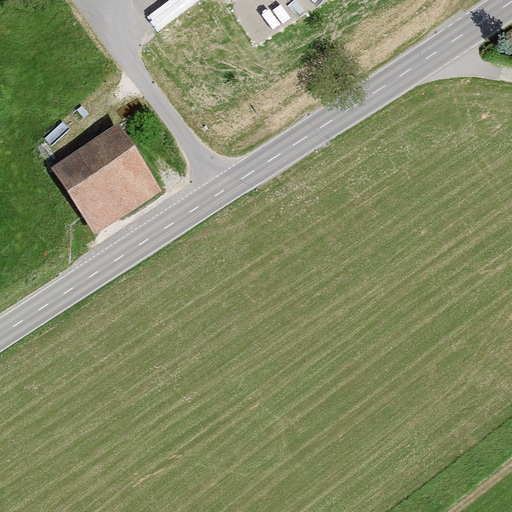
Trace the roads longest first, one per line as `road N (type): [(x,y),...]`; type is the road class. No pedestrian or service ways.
road 1 (secondary): [(0,329),(511,1)]
road 2 (track): [(85,0),(223,188)]
